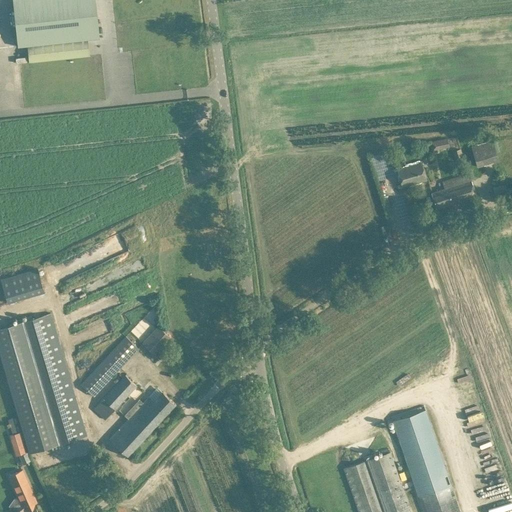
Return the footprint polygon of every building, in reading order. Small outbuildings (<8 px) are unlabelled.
[(12,0),(18,46),(27,46),(88,39),(99,38),(95,0),(12,0)] [(27,46),(29,62),(89,56),(88,39),(27,46)] [(438,140),(440,149),(449,147),(447,138),(438,140)] [(471,146),(477,166),(498,160),(492,140),(471,146)] [(453,151),(455,160),(463,157),(460,149),(453,151)] [(397,169),(402,187),(427,180),(421,162),(397,169)] [(431,193),(436,208),(476,196),(469,173),(442,182),(444,189),(431,193)] [(1,279),(8,303),(44,292),(37,268),(1,279)] [(14,324),(0,327),(0,353),(29,453),(50,447),(87,436),(50,313),(14,324)] [(143,343),(155,355),(171,338),(158,327),(143,343)] [(79,384),(93,397),(139,348),(125,335),(79,384)] [(94,409),(105,419),(137,386),(125,375),(94,409)] [(109,439),(128,456),(176,404),(163,392),(153,402),(150,399),(151,398),(149,396),(143,402),(139,399),(124,415),(128,419),(109,439)] [(425,410),(393,421),(423,511),(460,511),(425,410)] [(411,511),(390,452),(344,469),(358,511),(411,511)] [(27,453),(21,455),(24,463),(30,460),(27,453)] [(37,511),(34,504),(37,502),(22,470),(8,476),(20,502),(11,506),(12,508),(0,511),(37,511)]
